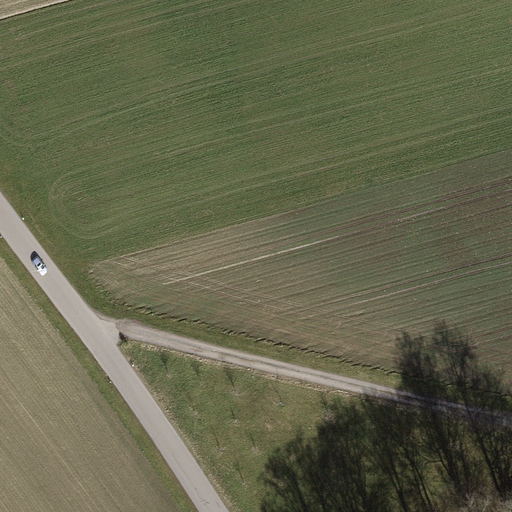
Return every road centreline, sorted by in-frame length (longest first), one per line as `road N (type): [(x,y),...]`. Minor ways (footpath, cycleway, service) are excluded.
road 1 (track): [(511,420),(82,325)]
road 2 (residential): [(215,511),(0,211)]
